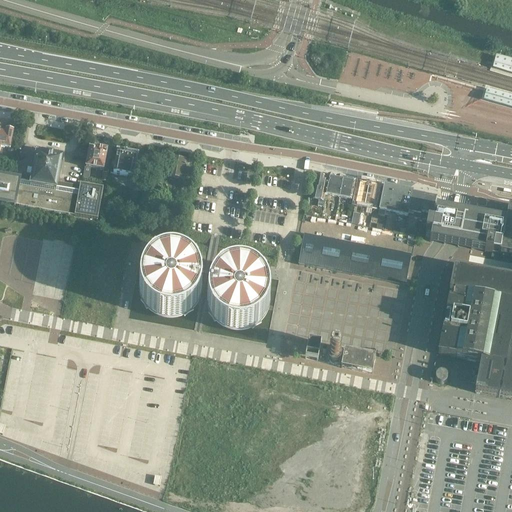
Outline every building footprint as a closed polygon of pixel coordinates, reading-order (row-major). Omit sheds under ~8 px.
[(511,60),(501,58),(497,71),(511,75),(511,60)] [(511,91),(501,89),(497,104),(511,107),(511,91)] [(0,129),(0,150),(0,148),(10,150),(13,132),(12,130),(8,129),(5,131),(0,129)] [(82,179),(88,180),(90,169),(103,172),(107,150),(106,150),(106,149),(106,148),(106,147),(105,147),(100,146),(100,147),(99,147),(99,149),(95,148),(95,149),(89,148),(85,167),(82,179)] [(0,203),(3,204),(98,221),(103,188),(80,184),(79,187),(62,183),(62,185),(59,184),(58,186),(57,186),(62,157),(37,152),(31,184),(29,184),(29,181),(22,180),(21,182),(19,182),(20,179),(8,177),(0,175),(0,203)] [(113,174),(134,179),(138,155),(117,152),(115,164),(112,164),(111,167),(114,167),(113,174)] [(166,177),(183,181),(187,161),(170,158),(166,177)] [(106,188),(109,175),(102,173),(100,187),(106,188)] [(327,178),(324,195),(324,196),(333,197),(339,198),(343,179),(343,178),(337,177),(336,177),(333,177),(333,176),(328,175),(327,178)] [(143,179),(136,177),(133,191),(140,192),(143,179)] [(315,186),(312,200),(319,201),(318,206),(324,208),(325,203),(323,202),(324,196),(324,195),(327,178),(318,177),(316,186),(315,186)] [(343,179),(339,198),(352,200),(355,181),(343,179)] [(355,203),(374,207),(378,185),(360,182),(355,203)] [(389,214),(395,188),(384,186),(378,215),(384,216),(384,215),(389,216),(390,214),(389,214)] [(179,201),(185,202),(187,189),(181,188),(179,201)] [(400,216),(405,190),(395,188),(389,214),(390,214),(400,216)] [(410,218),(415,194),(412,194),(412,192),(405,190),(400,216),(410,218)] [(420,222),(425,196),(415,194),(410,218),(419,220),(419,222),(420,222)] [(425,196),(420,222),(421,222),(422,220),(425,221),(427,215),(432,216),(436,198),(425,196)] [(433,223),(427,221),(425,232),(431,233),(429,242),(438,243),(452,246),(461,248),(484,252),(511,257),(511,208),(508,208),(506,222),(468,215),(458,213),(444,210),(436,209),(433,223)] [(410,256),(400,254),(304,235),(299,260),(298,265),(395,284),(404,286),(405,281),(409,262),(410,256)] [(205,292),(212,257),(205,255),(200,281),(198,277),(196,272),(192,268),(189,265),(185,262),(180,260),(175,259),(170,259),(165,259),(160,260),(156,262),(151,265),(148,268),(144,273),(142,277),(140,282),(140,287),(140,292),(141,297),(142,302),(145,307),(148,311),(152,314),(157,317),(162,319),(167,320),(172,320),(177,319),(182,317),(187,315),(191,312),(194,308),(197,304),(199,299),(200,295),(201,292),(205,292)] [(230,272),(226,274),(221,276),(217,280),(214,283),(218,258),(212,257),(205,292),(209,293),(208,296),(207,300),(207,306),(208,311),(210,316),(213,320),(216,324),(220,327),(225,330),(230,332),(235,333),(240,333),(246,332),(251,330),(255,327),(259,324),(263,320),(265,316),(267,311),(268,307),(269,304),(268,299),(267,293),(265,289),(263,284),(259,280),(255,277),(251,274),(246,273),(241,272),(236,271),(230,272)] [(511,278),(454,267),(437,355),(481,363),(475,393),(511,400),(511,278)] [(108,271),(97,271),(96,284),(107,285),(108,271)] [(322,362),(373,370),(376,355),(324,347),(322,362)] [(425,487),(426,471),(415,470),(413,486),(425,487)] [(159,486),(161,478),(155,477),(153,485),(159,486)]
